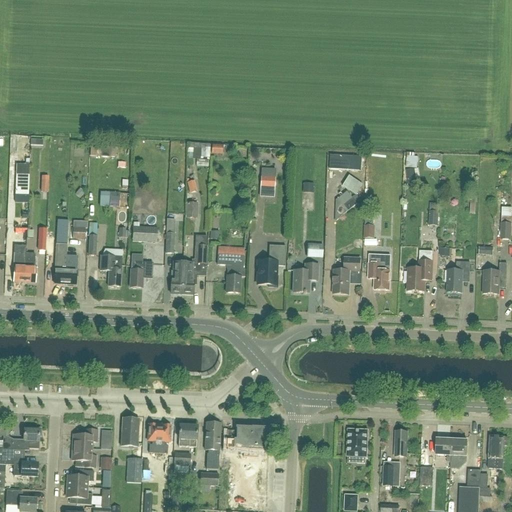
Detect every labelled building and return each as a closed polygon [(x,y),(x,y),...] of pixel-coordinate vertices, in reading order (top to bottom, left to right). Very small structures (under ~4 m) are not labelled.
[(205,167),(207,145),(185,143),(184,151),(190,151),(190,159),(194,160),(193,166),(205,167)] [(212,146),(212,154),(221,155),(222,146),(212,146)] [(415,153),(407,153),(406,167),(417,168),(418,157),(415,156),(415,153)] [(330,155),(329,170),(361,172),(362,157),(330,155)] [(14,197),(27,197),(28,166),(15,166),(14,197)] [(413,171),(406,172),(408,186),(415,186),(413,171)] [(349,176),(342,186),(356,195),(363,185),(349,176)] [(260,177),(260,189),(274,190),(274,178),(260,177)] [(193,182),(187,184),(190,194),(196,192),(193,182)] [(80,190),(76,195),(80,199),(84,193),(80,190)] [(347,193),(339,199),(350,211),(357,205),(347,193)] [(109,194),(100,194),(99,208),(108,208),(109,194)] [(197,219),(197,204),(186,204),(185,219),(197,219)] [(437,227),(438,207),(428,207),(427,227),(437,227)] [(501,224),(500,241),(510,241),(511,209),(502,209),(501,224)] [(85,232),(94,235),(96,225),(88,223),(85,232)] [(364,227),(364,240),(374,240),(374,227),(364,227)] [(73,229),(73,241),(84,241),(85,230),(73,229)] [(156,244),(157,230),(133,229),(133,243),(156,244)] [(44,252),(46,230),(38,230),(37,251),(44,252)] [(218,240),(218,232),(210,232),(209,239),(218,240)] [(174,235),(166,235),(165,255),(173,255),(174,235)] [(95,257),(96,237),(88,237),(87,257),(95,257)] [(196,265),(206,266),(207,248),(207,238),(198,238),(197,248),(196,265)] [(322,259),(322,246),(306,245),(306,259),(322,259)] [(54,285),(65,286),(66,261),(65,261),(66,257),(66,246),(55,246),(54,271),(53,271),(53,278),(54,278),(54,285)] [(24,284),(26,255),(26,247),(15,247),(14,269),(13,269),(13,276),(14,276),(14,283),(24,284)] [(218,247),(217,266),(231,267),(230,278),(228,277),(228,295),(239,295),(240,279),(244,279),(245,271),(243,271),(244,248),(218,247)] [(285,268),(285,248),(269,247),(268,263),(257,263),(258,263),(257,287),(266,287),(268,288),(274,289),(277,286),(277,280),(276,278),(276,268),(285,268)] [(424,293),(425,282),(432,283),(432,263),(433,253),(420,253),(419,263),(419,270),(408,270),(409,270),(409,284),(408,284),(407,293),(424,293)] [(26,255),(24,284),(34,284),(35,277),(36,277),(37,270),(33,270),(34,255),(26,255)] [(66,261),(65,286),(76,286),(76,278),(77,278),(77,271),(76,271),(76,257),(66,257),(65,261),(66,261)] [(369,277),(369,281),(375,281),(374,292),(389,292),(390,272),(390,265),(380,265),(380,257),(369,257),(369,265),(369,277)] [(120,289),(121,272),(122,259),(101,258),(100,273),(109,273),(108,288),(120,289)] [(334,272),(333,296),(349,296),(350,273),(360,273),(360,260),(345,260),(344,272),(334,272)] [(131,264),(130,289),(142,290),(143,280),(151,280),(152,265),(143,264),(131,264)] [(171,276),(170,295),(181,295),(183,264),(175,264),(174,276),(171,276)] [(183,264),(181,295),(193,296),(193,286),(196,286),(196,278),(205,278),(206,266),(196,265),(192,265),(183,264)] [(469,284),(470,264),(457,264),(456,272),(447,272),(448,272),(448,285),(447,285),(447,294),(462,295),(462,284),(469,284)] [(506,287),(507,265),(500,265),(500,273),(484,273),(483,296),(499,296),(499,287),(506,287)] [(318,282),(318,266),(305,266),(305,273),(293,272),(293,294),(309,295),(309,282),(318,282)] [(137,449),(139,425),(136,425),(136,421),(122,420),(121,448),(137,449)] [(220,425),(205,424),(204,451),(206,452),(205,471),(217,471),(218,456),(219,456),(220,425)] [(158,455),(160,425),(156,425),(156,426),(148,426),(148,442),(152,442),(152,446),(149,446),(149,455),(158,455)] [(160,425),(158,455),(167,455),(168,447),(165,447),(165,443),(170,443),(170,427),(163,426),(163,425),(160,425)] [(196,441),(197,428),(179,427),(178,448),(195,449),(196,441)] [(226,450),(226,451),(243,452),(242,457),(236,457),(234,495),(230,495),(230,509),(255,510),(256,496),(249,496),(249,490),(256,490),(257,477),(250,477),(250,470),(257,471),(258,459),(257,459),(258,452),(263,452),(265,430),(252,429),(252,430),(236,429),(236,432),(235,436),(226,436),(226,442),(226,450)] [(3,439),(2,451),(9,451),(17,452),(28,452),(29,452),(29,450),(38,451),(39,444),(39,438),(40,438),(41,430),(32,430),(32,431),(24,431),(23,442),(17,442),(13,442),(8,439),(3,439)] [(72,450),(92,451),(92,444),(97,444),(98,432),(77,431),(77,437),(73,437),(72,450)] [(348,431),(347,458),(357,459),(356,465),(365,465),(365,459),(367,459),(368,432),(348,431)] [(100,443),(100,451),(110,451),(111,444),(111,432),(101,432),(100,443)] [(397,434),(396,459),(405,459),(407,435),(397,434)] [(489,454),(503,455),(504,447),(507,447),(508,439),(504,439),(491,438),(489,454)] [(451,464),(452,442),(437,441),(436,457),(447,458),(447,463),(451,464)] [(451,464),(450,470),(455,470),(459,470),(467,463),(467,459),(467,443),(452,442),(451,464)] [(0,465),(5,466),(13,466),(13,477),(21,478),(37,479),(38,466),(24,465),(24,452),(9,452),(9,451),(2,451),(0,450),(0,465)] [(92,457),(92,451),(72,450),(71,463),(75,463),(85,463),(85,469),(96,470),(97,458),(92,457)] [(189,467),(190,455),(173,454),(173,466),(189,467)] [(502,471),(503,455),(489,454),(488,470),(502,471)] [(103,460),(102,471),(111,471),(111,460),(103,460)] [(140,484),(141,461),(127,460),(125,484),(140,484)] [(384,468),(383,487),(399,488),(399,479),(393,478),(393,468),(384,468)] [(433,476),(433,470),(421,469),(420,487),(432,488),(433,476)] [(459,489),(457,511),(477,511),(479,489),(480,477),(480,471),(467,471),(467,489),(459,489)] [(68,477),(67,488),(87,490),(88,483),(93,483),(93,479),(94,473),(79,472),(78,478),(68,477)] [(102,472),(102,480),(110,480),(111,472),(102,472)] [(217,488),(218,475),(199,474),(199,487),(217,488)] [(93,495),(87,495),(87,490),(67,488),(66,500),(77,500),(77,506),(92,507),(93,495)] [(109,508),(110,491),(102,491),(101,508),(109,508)] [(35,511),(36,501),(22,501),(22,493),(7,492),(6,507),(19,508),(19,511),(35,511)] [(344,511),(357,511),(358,497),(345,497),(344,511)]
